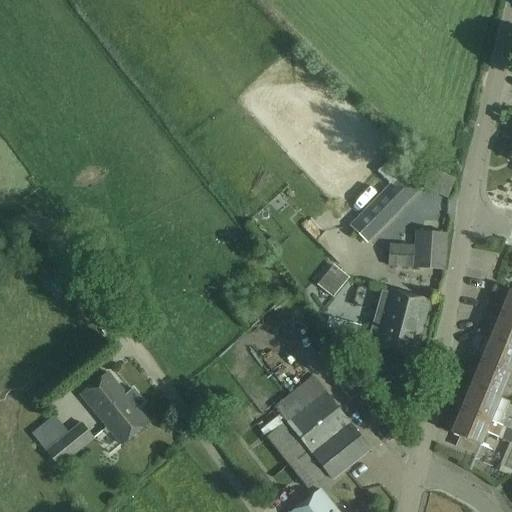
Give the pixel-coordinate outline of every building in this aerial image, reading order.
[(350,226),(351,226),(365,240),(428,178),(413,162),(379,196),(379,197),(350,226)] [(412,268),(412,267),(443,269),(446,234),(415,231),(414,246),(389,244),(387,266),(412,268)] [(333,265),(322,279),(337,292),(349,278),(333,265)] [(381,290),(374,317),(369,336),(374,337),(371,347),(413,359),(429,300),(387,289),(387,292),(381,290)] [(511,292),(510,291),(500,316),(511,320),(511,292)] [(271,312),(265,318),(285,336),(291,330),(271,312)] [(511,320),(500,316),(490,339),(511,348),(511,320)] [(344,334),(340,349),(353,352),(356,337),(344,334)] [(511,368),(511,348),(490,339),(480,363),(509,375),(511,368)] [(480,363),(470,387),(500,399),(509,375),(480,363)] [(120,445),(147,422),(136,408),(143,402),(132,389),(125,395),(107,373),(80,395),(106,427),(102,430),(106,435),(110,432),(120,445)] [(312,377),(274,407),(331,479),(369,449),(312,377)] [(500,399),(470,387),(461,411),(490,423),(500,399)] [(511,431),(490,423),(461,411),(451,435),(480,447),(485,434),(509,444),(511,443),(511,431)] [(54,416),(32,434),(58,467),(93,439),(80,423),(68,434),(54,416)] [(307,488),(322,476),(281,425),(266,437),(307,488)] [(511,446),(508,457),(507,457),(503,467),(511,470),(511,446)] [(337,511),(319,489),(289,511),(337,511)] [(365,511),(371,511),(381,505),(373,495),(360,505),(365,511)]
